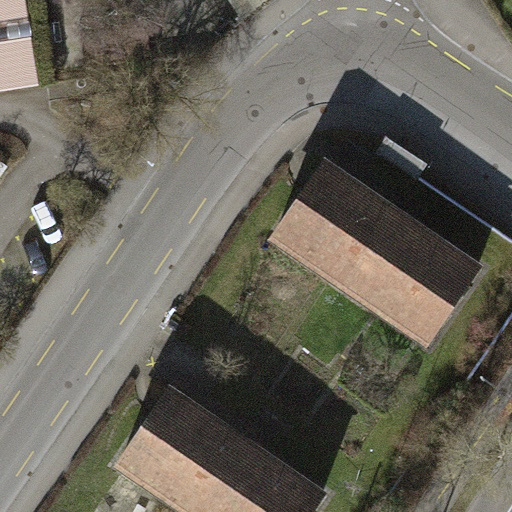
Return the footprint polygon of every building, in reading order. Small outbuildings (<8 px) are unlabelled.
[(0,0),(0,32),(31,28),(27,0),(0,0)] [(34,45),(0,50),(0,97),(41,92),(34,45)] [(418,179),(420,176),(429,163),(388,134),(377,151),(418,179)] [(478,270),(323,166),(276,237),(430,341),(478,270)] [(313,511),(322,499),(170,393),(115,472),(171,511),(313,511)]
